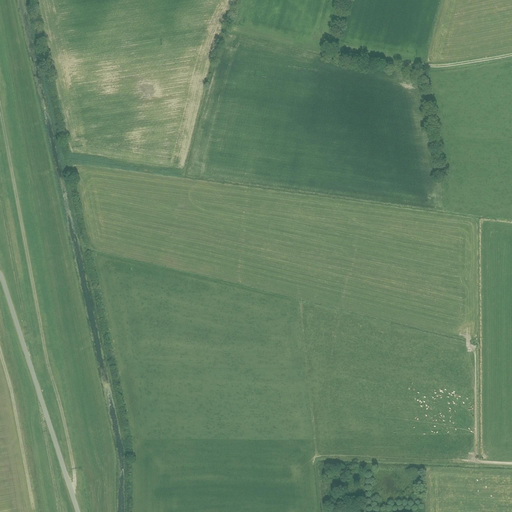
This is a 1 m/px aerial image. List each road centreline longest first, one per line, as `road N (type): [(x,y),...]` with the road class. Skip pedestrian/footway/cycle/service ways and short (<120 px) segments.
road 1 (track): [(0,111),(73,468),(70,488)]
road 2 (unclassified): [(0,275),(77,511)]
road 3 (track): [(0,348),(33,509)]
